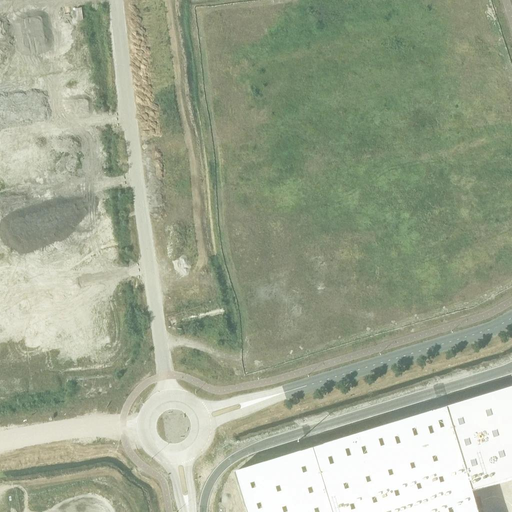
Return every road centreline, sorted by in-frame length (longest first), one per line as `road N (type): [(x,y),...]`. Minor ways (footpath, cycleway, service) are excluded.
road 1 (unclassified): [(169,396),(115,0)]
road 2 (unclassified): [(511,319),(286,394)]
road 3 (track): [(0,442),(144,425)]
